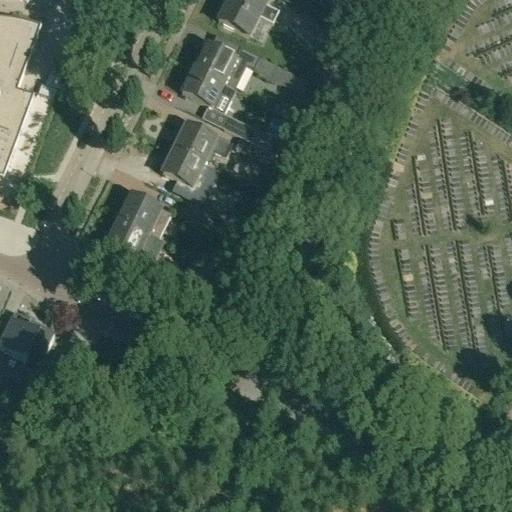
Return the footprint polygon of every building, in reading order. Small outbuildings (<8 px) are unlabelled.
[(272,26),(278,15),(265,8),(265,6),(252,0),(230,0),(218,24),(249,39),(259,20),(272,26)] [(300,17),(289,29),(313,52),(325,41),(300,17)] [(0,181),(4,182),(34,101),(18,94),(41,31),(27,26),(12,23),(0,21),(0,181)] [(206,48),(194,72),(224,87),(235,93),(248,68),(206,48)] [(285,75),(260,62),(254,73),(279,86),(285,75)] [(194,72),(182,96),(212,112),(218,99),(231,105),(237,94),(235,93),(224,87),(194,72)] [(256,134),(232,122),(225,134),(242,142),(250,146),(256,134)] [(186,127),(174,151),(205,167),(211,155),(227,163),(233,151),(186,127)] [(236,153),(265,167),(271,156),(250,146),(242,142),(236,153)] [(192,192),(205,167),(174,151),(162,176),(192,192)] [(131,198),(119,222),(149,236),(160,242),(171,218),(131,198)] [(204,215),(213,219),(229,228),(235,216),(210,204),(204,215)] [(213,219),(204,215),(187,207),(181,218),(207,231),(213,219)] [(149,236),(119,222),(106,246),(137,262),(149,236)] [(44,361),(54,340),(40,333),(42,329),(15,316),(5,336),(0,334),(0,363),(4,356),(26,367),(32,355),(44,361)]
